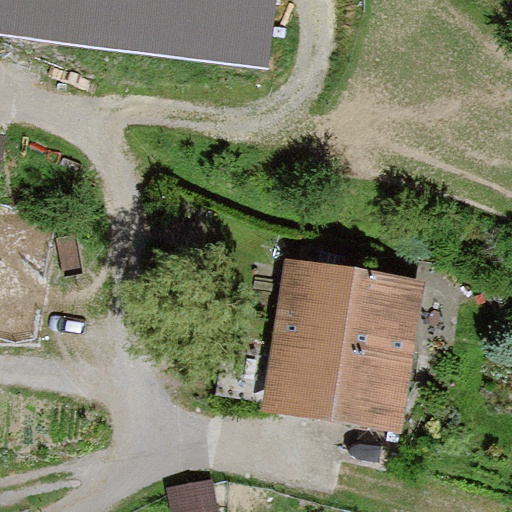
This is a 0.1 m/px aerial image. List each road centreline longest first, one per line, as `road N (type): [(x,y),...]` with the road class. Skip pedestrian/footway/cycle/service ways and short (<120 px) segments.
road 1 (track): [(64,511),(137,452),(145,330),(135,205),(115,155),(70,118),(0,98)]
road 2 (track): [(138,432),(426,511)]
